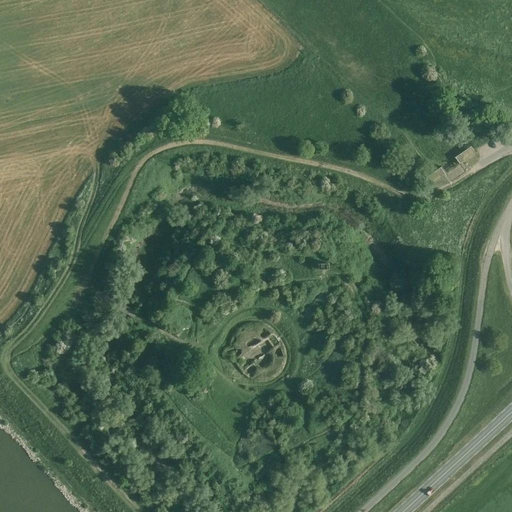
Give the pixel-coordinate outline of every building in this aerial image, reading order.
[(432,174),(425,179),(429,186),(446,174),(451,183),(467,171),(461,163),(475,153),(471,147),(466,151),(432,174)] [(346,276),(340,280),(345,288),(351,285),(346,276)] [(229,345),(228,348),(227,348),(225,349),(224,350),(223,351),(222,352),(222,353),(221,355),(222,356),(222,358),(223,359),(224,360),(226,361),(228,361),(229,361),(229,362),(230,366),(232,369),(234,372),(237,375),(240,377),(243,380),(245,381),(249,382),(253,383),(256,383),(260,383),(264,383),(267,382),(271,380),(274,378),(277,376),(280,373),(282,370),(284,367),(285,363),(286,359),(286,355),(286,352),(285,348),(285,344),(282,341),(280,337),(277,334),(274,331),(271,329),(267,327),(263,326),(259,326),(255,326),(252,326),(248,327),(243,329),(240,331),(237,333),(235,336),(232,338),(231,342),(229,345)] [(170,334),(183,341),(186,336),(174,328),(170,334)] [(165,342),(177,350),(181,344),(169,336),(165,342)]
